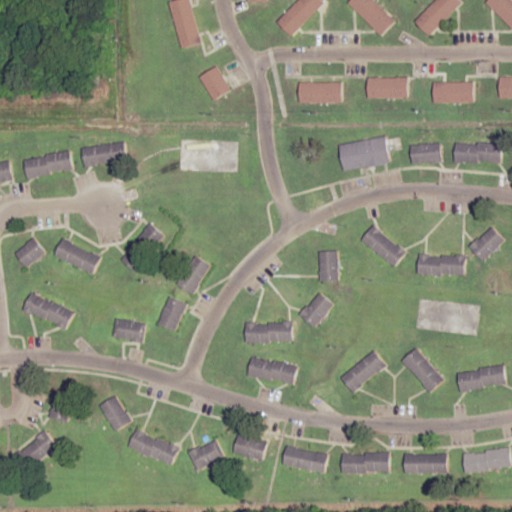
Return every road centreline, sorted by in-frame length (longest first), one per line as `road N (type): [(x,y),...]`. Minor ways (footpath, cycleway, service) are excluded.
road 1 (residential): [(0,359),(103,363),(341,424),(427,426),(511,413),(435,190),(329,213),(261,254),(213,317),(187,385)]
road 2 (residential): [(329,55),(254,65),(234,38),(225,0),(329,55)]
road 3 (residential): [(0,359),(3,212),(47,205),(112,210)]
road 4 (residential): [(296,228),(267,161),(254,65)]
